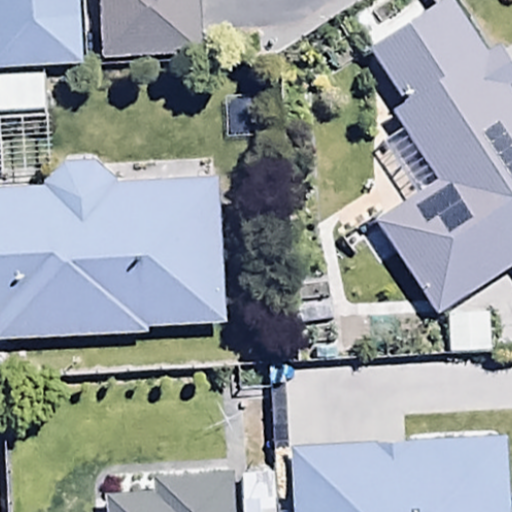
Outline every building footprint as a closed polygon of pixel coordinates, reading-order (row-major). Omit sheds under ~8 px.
[(0,0),(0,72),(76,69),(72,0),(0,0)] [(98,0),(104,66),(197,59),(191,0),(98,0)] [(427,317),(511,265),(511,80),(495,50),(486,55),(453,0),(451,0),(366,52),(399,108),(388,114),(432,188),(371,225),(427,317)] [(0,342),(142,339),(141,330),(217,329),(214,167),(101,170),(63,166),(39,190),(0,191),(0,342)] [(506,511),(504,442),(286,450),(287,511),(506,511)] [(229,511),(227,478),(97,488),(98,511),(229,511)] [(270,511),(269,480),(236,482),(237,511),(270,511)]
